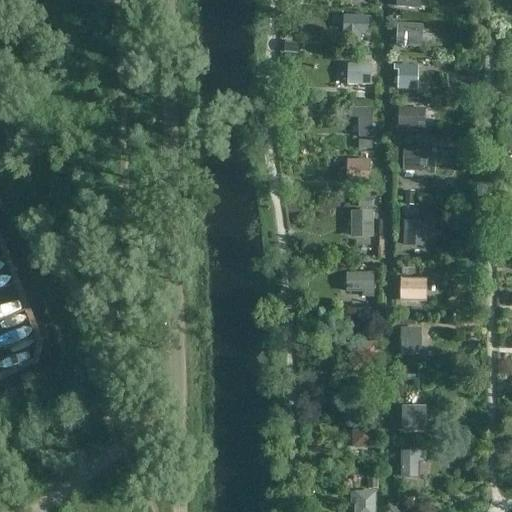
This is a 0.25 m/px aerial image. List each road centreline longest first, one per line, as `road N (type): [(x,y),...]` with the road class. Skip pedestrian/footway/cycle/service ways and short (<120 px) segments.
road 1 (unclassified): [(167,0),(179,414)]
road 2 (unknown): [(126,167),(70,0)]
